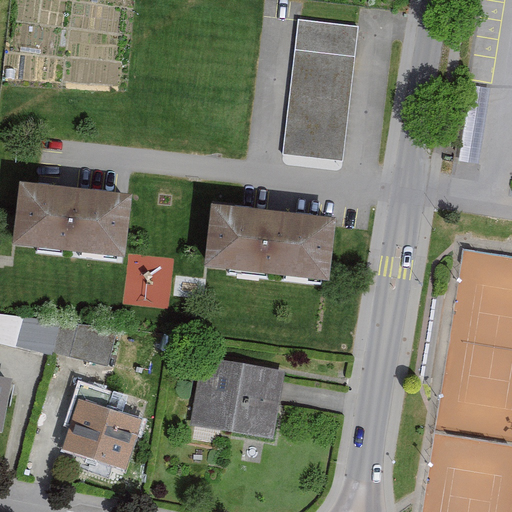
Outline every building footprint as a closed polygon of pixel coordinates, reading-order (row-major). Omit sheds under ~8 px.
[(360,31),(298,24),(282,161),(344,168),(360,31)] [(133,268),(140,206),(31,195),(24,256),(133,268)] [(344,228),(220,215),(214,276),(337,289),(344,228)] [(117,334),(0,317),(0,346),(53,361),(54,357),(107,371),(117,334)] [(285,376),(204,361),(192,427),(273,442),(285,376)] [(0,433),(6,435),(16,381),(0,377),(0,433)] [(76,400),(84,403),(67,450),(128,471),(145,423),(118,413),(121,406),(79,392),(76,400)]
